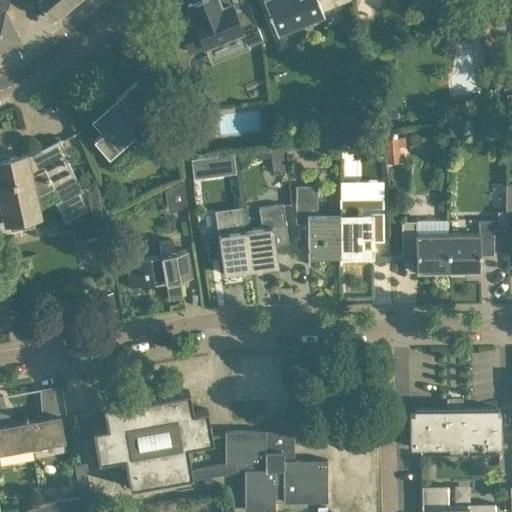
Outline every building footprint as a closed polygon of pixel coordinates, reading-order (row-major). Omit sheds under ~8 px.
[(7,7),(8,0),(0,0),(0,44),(17,36),(1,4),(7,7)] [(38,0),(38,1),(40,3),(53,18),(74,0),(38,0)] [(218,0),(196,0),(187,4),(195,22),(180,28),(189,51),(240,30),(246,44),(262,38),(249,6),(234,12),(229,0),(218,0)] [(263,0),(275,28),(323,9),(336,4),(344,0),(263,0)] [(433,18),(431,2),(417,4),(420,20),(433,18)] [(480,18),(455,21),(454,32),(461,33),(461,34),(482,31),(480,18)] [(168,88),(165,72),(154,81),(163,92),(168,88)] [(94,139),(103,150),(118,138),(121,142),(140,126),(141,128),(160,112),(134,81),(116,97),(117,98),(110,105),(109,104),(93,118),(92,117),(91,118),(101,130),(99,132),(100,133),(94,139)] [(197,88),(180,91),(187,128),(203,125),(197,88)] [(499,120),(482,121),(482,138),(499,138),(499,120)] [(367,136),(367,152),(383,152),(383,136),(367,136)] [(384,138),(386,163),(400,162),(398,145),(405,145),(404,136),(384,138)] [(26,155),(34,194),(52,185),(59,198),(54,200),(65,221),(88,208),(84,193),(66,157),(69,156),(60,138),(26,155)] [(281,146),(269,148),(259,150),(260,157),(270,156),(273,171),(285,170),(281,146)] [(34,194),(26,155),(26,152),(8,156),(8,153),(0,155),(0,203),(4,221),(39,214),(34,194)] [(233,152),(190,157),(193,177),(236,171),(233,152)] [(170,209),(189,202),(182,179),(162,186),(170,209)] [(342,255),(340,213),(318,213),(317,184),(295,184),(296,202),(296,222),(299,222),(299,241),(308,241),(308,256),(342,255)] [(363,212),(340,213),(342,255),(372,255),(371,221),(384,221),(383,195),(363,195),(363,212)] [(288,242),(286,222),(283,203),(258,206),(261,226),(245,228),(251,269),(278,265),(275,244),(288,242)] [(219,240),(221,253),(223,273),(251,269),(245,228),(229,231),(227,211),(202,214),(206,242),(219,240)] [(416,271),(447,270),(447,232),(416,232),(416,218),(401,219),(402,254),(416,254),(416,271)] [(478,232),(447,232),(447,270),(480,270),(480,253),(494,253),(493,219),(477,219),(478,232)] [(161,253),(124,259),(129,285),(165,279),(169,299),(183,296),(179,276),(192,274),(187,248),(175,250),(173,238),(159,241),(161,253)] [(0,324),(6,324),(2,300),(13,298),(11,285),(0,286),(0,324)] [(117,308),(113,291),(100,294),(103,311),(117,308)] [(481,380),(511,379),(511,346),(481,346),(481,380)] [(25,419),(30,447),(65,440),(60,413),(59,413),(53,385),(39,387),(42,416),(25,419)] [(129,486),(190,474),(191,479),(210,475),(208,464),(191,467),(186,444),(212,440),(207,407),(193,410),(189,390),(171,393),(121,401),(103,405),(107,425),(92,428),(98,460),(123,456),(129,486)] [(0,452),(30,447),(25,419),(11,422),(3,394),(0,394),(0,452)] [(465,445),(471,445),(500,445),(500,411),(496,411),(496,406),(413,406),(413,411),(409,411),(410,446),(430,445),(448,445),(448,448),(461,447),(461,445),(465,445)] [(208,464),(210,475),(234,471),(234,469),(243,469),(244,509),(274,509),(274,496),(282,496),(282,500),(300,500),(300,458),(292,458),(291,450),(294,450),(294,419),(273,420),(274,433),(265,433),(265,429),(225,429),(225,462),(208,464)] [(300,458),(300,500),(327,500),(327,458),(300,458)] [(204,478),(206,490),(214,489),(211,477),(204,478)] [(494,511),(494,502),(448,503),(447,484),(421,485),(421,511),(494,511)] [(0,511),(82,511),(79,495),(38,501),(25,508),(16,511),(1,511),(0,510),(0,511)]
